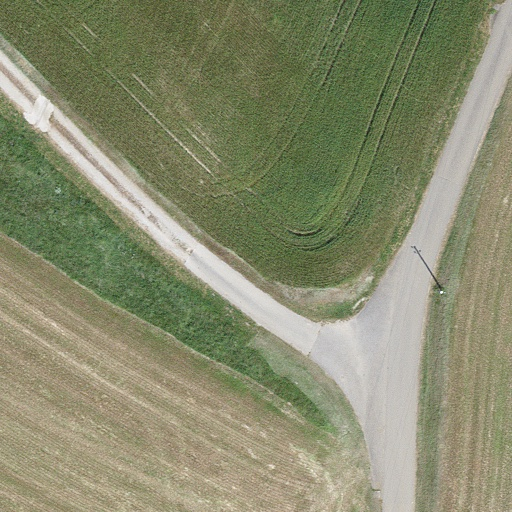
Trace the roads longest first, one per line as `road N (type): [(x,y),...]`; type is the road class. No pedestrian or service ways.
road 1 (track): [(0,74),(231,285),(320,342),(403,368)]
road 2 (track): [(397,511),(403,368),(424,252)]
road 3 (unclassified): [(424,252),(511,20)]
